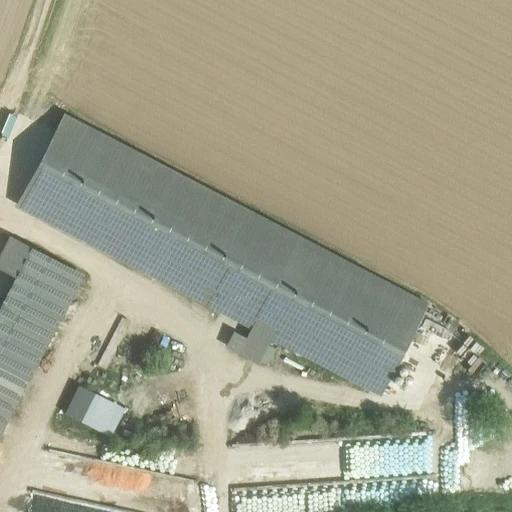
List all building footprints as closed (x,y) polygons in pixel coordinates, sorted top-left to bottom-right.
[(428,302),(70,115),(22,208),(380,394),(428,302)] [(11,286),(0,306),(0,391),(18,401),(64,314),(11,286)] [(0,391),(0,434),(18,401),(0,391)] [(230,482),(266,481),(265,468),(258,468),(257,442),(229,443),(230,482)] [(90,511),(93,502),(147,511),(176,511),(180,495),(191,497),(195,477),(42,448),(34,494),(78,503),(76,511),(90,511)]
